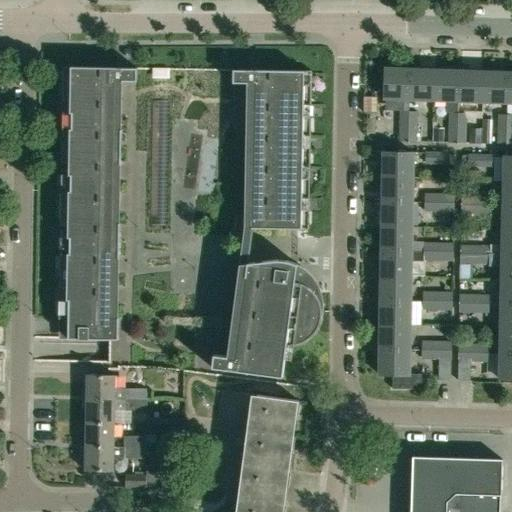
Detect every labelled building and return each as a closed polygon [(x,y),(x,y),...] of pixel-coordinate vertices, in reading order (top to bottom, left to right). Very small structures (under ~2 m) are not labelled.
[(67,339),(108,339),(110,339),(114,81),(136,81),(136,68),(69,67),(69,81),(62,81),(58,318),(67,319),(67,339)] [(383,99),(408,100),(409,69),(384,69),(383,99)] [(434,70),(409,69),(408,100),(433,101),(434,70)] [(311,71),(232,70),(232,83),(247,83),(254,83),(251,228),(251,229),(308,230),(311,71)] [(434,70),(433,101),(458,101),(459,71),(434,70)] [(483,72),(459,71),(458,101),(482,102),(483,72)] [(482,102),(507,103),(508,73),(483,72),(482,102)] [(399,112),(399,126),(415,127),(416,112),(399,112)] [(448,128),(464,129),(465,114),(449,113),(448,128)] [(497,130),(511,130),(511,115),(497,115),(497,130)] [(491,144),(492,119),(483,119),(481,144),(491,144)] [(415,127),(399,126),(399,141),(415,141),(415,127)] [(464,129),(448,128),(448,143),(464,143),(464,129)] [(511,130),(497,130),(497,145),(511,145),(511,130)] [(413,152),(382,152),(382,176),(412,177),(413,152)] [(448,163),(448,153),(424,153),(424,163),(448,163)] [(491,155),(467,155),(467,164),(491,165),(491,155)] [(503,180),(511,180),(511,155),(503,156),(503,180)] [(480,169),(464,169),(464,179),(480,179),(480,169)] [(412,177),(382,176),(382,201),(412,202),(412,177)] [(511,205),(511,180),(503,180),(502,205),(511,205)] [(438,211),(438,195),(423,195),(423,203),(423,211),(438,211)] [(453,195),(438,195),(438,211),(453,211),(453,195)] [(475,213),(476,196),(461,196),(461,212),(475,213)] [(476,196),(475,213),(490,213),(490,197),(476,196)] [(412,202),(382,201),(381,226),(411,226),(412,215),(423,216),(423,211),(423,203),(412,203),(412,202)] [(511,205),(502,205),(502,230),(511,229),(511,205)] [(411,226),(381,226),(381,250),(411,251),(411,226)] [(511,229),(502,230),(501,254),(511,254),(511,229)] [(437,260),(438,244),(423,244),(423,251),(422,260),(437,260)] [(452,244),(438,244),(437,260),(452,260),(452,244)] [(474,262),(474,246),(460,246),(459,262),(474,262)] [(474,246),(474,262),(489,262),(489,246),(474,246)] [(411,251),(381,250),(380,275),(411,276),(411,262),(422,262),(422,260),(423,251),(411,251)] [(511,279),(511,254),(501,254),(501,279),(511,279)] [(213,355),(211,369),(282,378),(286,347),(293,347),(299,345),(306,342),(311,338),(316,332),(319,326),(320,319),(320,312),(319,305),(316,299),(312,293),(307,288),(301,285),(294,283),(296,265),(291,263),(285,261),(280,261),(274,261),(254,263),(246,264),(244,278),(245,278),(234,359),(228,358),(213,355)] [(411,276),(380,275),(380,300),(410,300),(411,276)] [(511,279),(501,279),(500,304),(511,303),(511,279)] [(437,309),(437,293),(422,293),(422,309),(437,309)] [(452,293),(437,293),(437,309),(452,310),(452,293)] [(473,311),(473,295),(459,295),(458,311),(473,311)] [(473,295),(473,311),(488,311),(488,295),(473,295)] [(410,300),(380,300),(380,324),(410,325),(410,300)] [(511,303),(500,304),(500,328),(511,328),(511,303)] [(410,325),(380,324),(379,349),(409,350),(410,325)] [(511,328),(500,328),(499,353),(511,353),(511,328)] [(436,359),(436,342),(422,342),(421,358),(436,359)] [(451,359),(452,343),(436,342),(436,359),(438,358),(450,359),(451,359)] [(457,360),(458,360),(470,360),(472,360),(472,344),(457,344),(457,360)] [(473,361),(488,361),(488,345),(474,345),(473,361)] [(409,350),(379,349),(379,374),(392,374),(392,388),(421,389),(422,374),(409,374),(409,350)] [(511,378),(511,353),(499,353),(499,378),(511,378)] [(450,359),(438,359),(438,381),(450,381),(450,359)] [(469,380),(470,360),(458,360),(457,380),(469,380)] [(86,374),(86,398),(114,399),(113,399),(146,400),(146,389),(114,388),(114,375),(86,374)] [(240,511),(282,511),(297,401),(256,395),(240,511)] [(86,398),(85,422),(113,423),(113,410),(145,411),(146,400),(113,399),(114,399),(86,398)] [(85,422),(85,446),(113,447),(113,423),(85,422)] [(123,436),(122,447),(145,448),(145,437),(123,436)] [(124,458),(145,458),(145,448),(122,447),(112,447),(113,447),(85,446),(84,470),(112,471),(112,459),(124,459),(124,458)] [(499,511),(500,495),(501,495),(502,459),(412,456),(410,511),(499,511)] [(145,475),(124,474),(123,487),(144,488),(145,475)]
